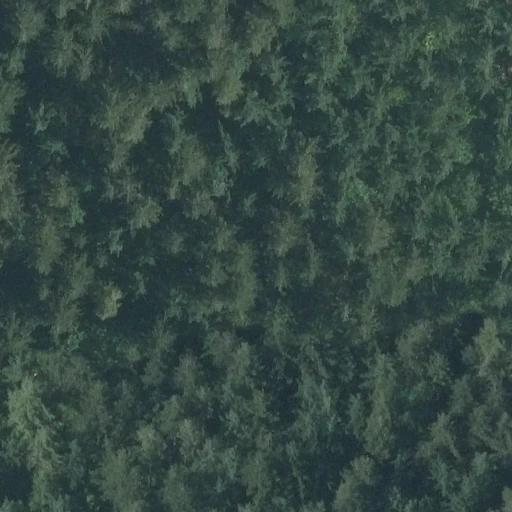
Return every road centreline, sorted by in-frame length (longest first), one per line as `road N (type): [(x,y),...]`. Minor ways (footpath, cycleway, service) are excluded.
road 1 (track): [(1,324),(511,141)]
road 2 (track): [(332,206),(300,0)]
road 3 (track): [(1,324),(66,511)]
